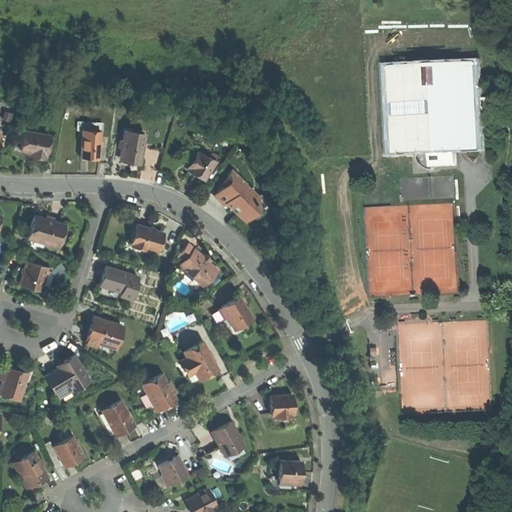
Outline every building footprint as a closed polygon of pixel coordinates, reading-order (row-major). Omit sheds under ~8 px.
[(481,96),(479,59),(393,64),(398,152),(435,150),(435,165),(462,164),(461,149),(484,148),(482,111),(492,111),(492,96),(481,96)] [(99,131),(81,130),(81,156),(90,157),(99,157),(99,131)] [(142,133),(124,130),(122,138),(121,146),(119,155),(137,159),(142,133)] [(48,135),(23,131),(20,151),(30,153),(35,154),(34,157),(44,159),(48,135)] [(194,174),(202,179),(213,161),(197,151),(186,170),(194,174)] [(222,184),(212,195),(222,204),(223,203),(231,210),(243,221),(252,212),(256,207),(250,202),(256,196),(243,184),(244,183),(228,168),(220,182),(222,184)] [(434,197),(455,197),(454,174),(433,175),(434,197)] [(257,197),(256,196),(250,202),(256,207),(252,212),(256,215),(259,211),(257,197)] [(46,218),(33,215),(27,237),(54,245),(60,223),(46,218)] [(148,228),(136,224),(130,242),(132,243),(131,244),(145,249),(145,247),(156,250),(162,232),(148,228)] [(187,245),(179,254),(184,259),(179,264),(202,285),(216,269),(203,257),(194,248),(193,250),(187,245)] [(28,286),(40,290),(47,267),(26,260),(23,268),(18,283),(28,286)] [(9,280),(18,283),(23,268),(16,265),(13,267),(9,280)] [(137,275),(105,265),(102,275),(99,285),(121,291),(120,295),(130,298),(137,275)] [(226,315),(233,328),(251,318),(245,307),(238,296),(221,307),(226,315)] [(215,321),(226,315),(221,307),(210,313),(215,321)] [(122,325),(93,316),(89,328),(85,343),(94,346),(96,341),(115,347),(122,325)] [(202,341),(183,351),(186,357),(179,360),(187,375),(194,371),(198,378),(207,373),(217,368),(202,341)] [(58,367),(44,375),(54,392),(55,392),(58,397),(71,389),(72,390),(88,380),(73,354),(60,363),(56,365),(58,367)] [(15,369),(6,366),(5,369),(2,379),(0,384),(0,392),(18,398),(26,372),(15,369)] [(142,384),(155,407),(164,402),(173,398),(171,393),(174,392),(169,381),(166,383),(161,374),(142,384)] [(280,394),(269,395),(270,417),(293,416),(292,393),(280,394)] [(101,410),(114,434),(124,429),(133,424),(120,400),(101,410)] [(220,426),(211,430),(224,454),(243,444),(239,438),(242,437),(239,432),(237,434),(230,420),(220,426)] [(56,433),(60,441),(69,436),(65,428),(56,433)] [(73,460),(82,455),(71,435),(69,436),(60,441),(52,445),(63,466),(73,460)] [(49,440),(42,444),(50,458),(57,454),(49,440)] [(37,479),(46,475),(40,463),(42,462),(40,458),(38,460),(33,451),(12,462),(25,486),(37,479)] [(166,483),(166,484),(186,474),(176,454),(166,459),(157,464),(162,474),(166,483)] [(300,460),(279,459),(278,475),(278,480),(297,481),(299,481),(300,470),(300,460)] [(200,478),(207,475),(202,466),(196,470),(200,478)] [(159,486),(166,483),(162,474),(154,478),(159,486)] [(296,489),(297,481),(278,480),(278,475),(270,475),(269,488),(296,489)] [(233,485),(227,488),(230,496),(236,494),(233,485)] [(206,488),(184,500),(189,508),(190,511),(206,511),(213,508),(212,506),(214,505),(206,488)]
